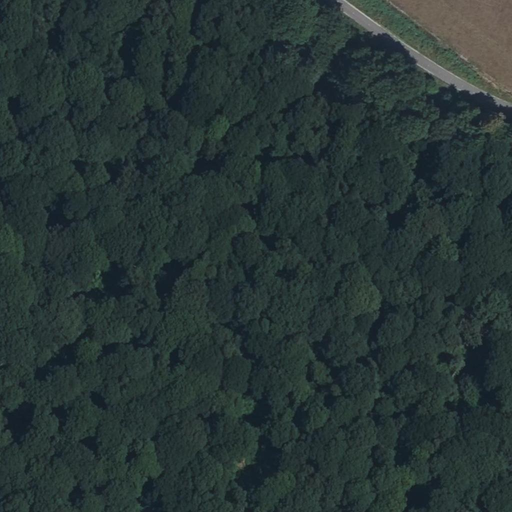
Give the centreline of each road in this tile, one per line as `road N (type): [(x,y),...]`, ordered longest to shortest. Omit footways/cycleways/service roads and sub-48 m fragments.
road 1 (track): [(0,188),(511,144)]
road 2 (tertiary): [(511,104),(349,0)]
